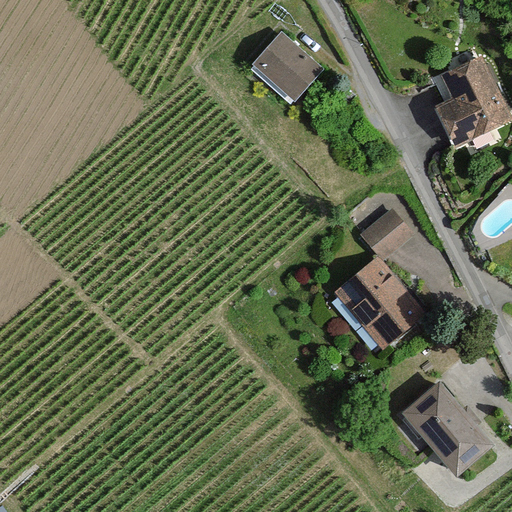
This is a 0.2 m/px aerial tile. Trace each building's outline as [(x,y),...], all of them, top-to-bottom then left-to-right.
[(281,32),(250,64),(291,103),(322,71),(281,32)] [(511,108),(488,56),(442,77),(453,102),(437,109),(455,150),(511,124),(511,108)] [(396,207),(363,234),(384,260),(417,234),(396,207)] [(380,257),(337,291),(383,348),(426,313),(384,260),(380,257)] [(439,381),(401,413),(437,456),(455,478),(493,447),(476,426),(439,381)]
